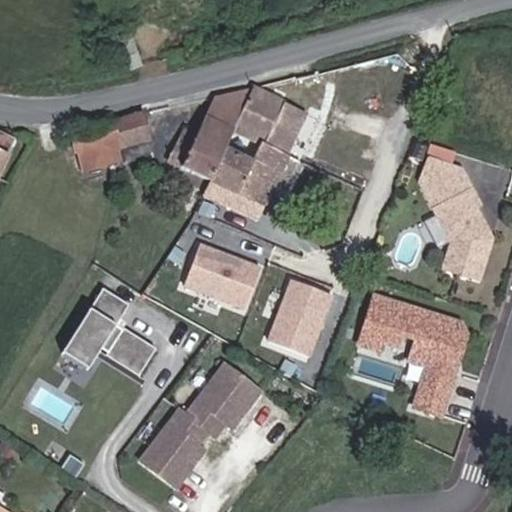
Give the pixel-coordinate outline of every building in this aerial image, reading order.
[(418,84),(434,88),(440,63),(419,54),(392,62),(383,103),(409,109),(418,84)] [(219,179),(272,202),(318,111),(274,91),(266,94),(219,179)] [(175,161),(219,179),(266,94),(214,106),(197,141),(187,137),(175,161)] [(83,136),(146,121),(145,115),(82,129),(83,136)] [(92,176),(155,158),(146,121),(83,136),(92,176)] [(0,177),(10,182),(25,153),(18,150),(22,139),(0,130),(0,177)] [(455,162),(438,157),(431,181),(459,241),(451,268),(487,278),(499,236),(496,231),(491,229),(489,223),(490,219),(485,208),(490,206),(473,173),(463,178),(455,162)] [(0,200),(10,182),(0,177),(0,200)] [(200,238),(181,286),(249,312),(267,265),(200,238)] [(393,273),(382,270),(385,260),(378,258),(371,276),(390,282),(393,273)] [(269,347),(317,359),(334,291),(286,280),(269,347)] [(113,286),(72,351),(99,369),(106,356),(110,351),(112,347),(119,351),(116,355),(149,376),(167,348),(133,327),(132,329),(125,325),(139,303),(113,286)] [(470,322),(383,297),(367,349),(389,356),(390,351),(400,354),(405,335),(414,338),(408,360),(430,367),(418,405),(450,414),(463,372),(454,369),(456,362),(466,356),(474,328),(470,322)] [(110,351),(106,356),(153,386),(156,380),(149,376),(116,355),(110,351)] [(182,488),(209,449),(202,444),(211,431),(218,436),(228,422),(235,427),(262,388),(228,364),(193,415),(185,410),(147,464),(182,488)] [(92,461),(76,451),(68,464),(83,473),(92,461)]
